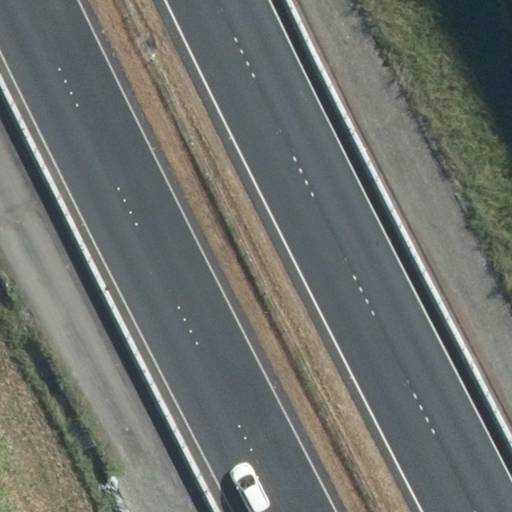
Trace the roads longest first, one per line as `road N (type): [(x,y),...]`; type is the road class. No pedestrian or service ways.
road 1 (motorway): [(221,0),(475,511)]
road 2 (motorway): [(282,511),(28,0)]
